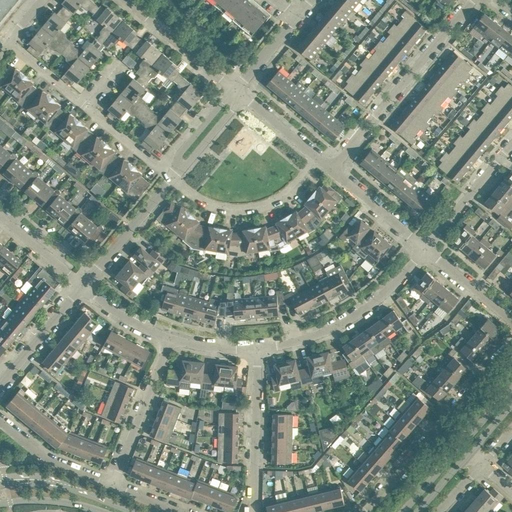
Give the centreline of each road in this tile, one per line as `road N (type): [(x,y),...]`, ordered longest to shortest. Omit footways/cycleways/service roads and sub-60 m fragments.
road 1 (residential): [(357,511),(511,340)]
road 2 (residential): [(332,168),(472,0)]
road 3 (residential): [(424,253),(350,319),(260,345)]
road 4 (residential): [(172,178),(215,204),(245,207),(274,200),(318,159)]
road 5 (residential): [(252,511),(260,345)]
road 6 (secondary): [(511,388),(404,511)]
road 7 (residential): [(112,484),(170,338)]
road 8 (residential): [(235,90),(122,0)]
road 9 (secondary): [(134,511),(40,480),(0,482)]
road 10 (residential): [(424,253),(511,145)]
road 11 (residential): [(86,286),(172,178)]
road 12 (residential): [(0,384),(86,286)]
road 13 (residential): [(0,422),(42,457),(112,484)]
road 14 (residential): [(424,253),(332,168)]
